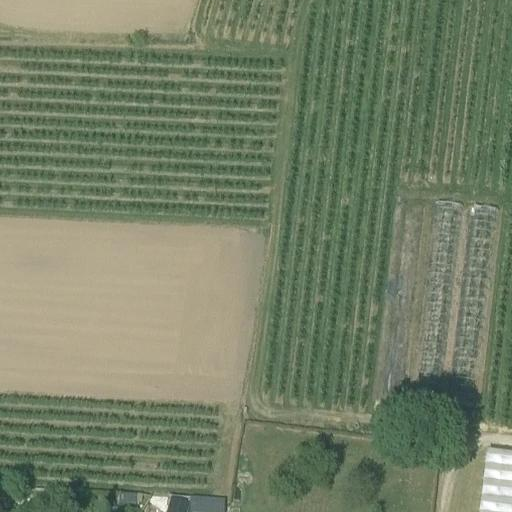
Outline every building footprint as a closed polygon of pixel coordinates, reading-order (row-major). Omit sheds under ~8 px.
[(437,203),(436,221),(449,221),(448,230),(460,231),(461,204),(437,203)] [(492,260),(493,207),(471,207),(469,259),(492,260)] [(511,511),(511,455),(487,453),(480,511),(511,511)] [(119,505),(137,506),(137,497),(119,496),(119,505)] [(170,500),(166,511),(187,511),(189,505),(170,500)] [(190,502),(189,511),(223,511),(224,504),(190,502)]
